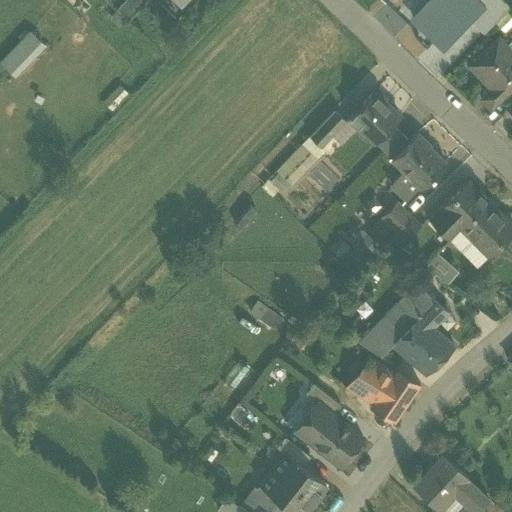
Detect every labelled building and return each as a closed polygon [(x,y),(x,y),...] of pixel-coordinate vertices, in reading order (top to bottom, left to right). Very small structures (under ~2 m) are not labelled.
[(185,0),(123,0),(116,9),(127,20),(146,0),(174,0),(180,6),(185,0)] [(425,0),(408,18),(442,50),(471,20),(485,5),(479,0),(425,0)] [(503,0),(479,0),(485,5),(471,20),(483,32),(509,5),(503,0)] [(116,10),(108,17),(118,26),(125,20),(116,10)] [(504,31),(511,23),(511,16),(507,11),(495,22),(504,31)] [(29,28),(0,58),(0,61),(15,76),(46,43),(29,28)] [(499,36),(468,66),(478,77),(481,74),(492,85),(495,82),(505,94),(511,87),(511,48),(507,44),(499,36)] [(495,82),(492,85),(479,97),(490,108),(505,94),(495,82)] [(119,84),(102,101),(111,109),(128,92),(119,84)] [(375,88),(346,119),(355,127),(373,144),(375,142),(392,124),(402,113),(375,88)] [(331,134),(346,119),(334,107),(308,135),(320,146),(331,134)] [(340,143),(355,127),(346,119),(331,134),(340,143)] [(383,149),(400,131),(392,124),(375,142),(383,149)] [(356,128),(331,152),(346,169),(372,145),(356,128)] [(383,149),(391,157),(408,139),(400,131),(383,149)] [(389,159),(401,170),(418,186),(420,188),(447,159),(416,131),(408,139),(391,157),(389,159)] [(301,143),(316,156),(323,149),(320,146),(308,135),(301,143)] [(277,171),(290,183),(316,156),(301,143),(276,169),(277,171)] [(418,186),(401,170),(389,184),(405,199),(418,186)] [(277,171),(269,179),(278,188),(282,192),(290,183),(277,171)] [(278,188),(269,179),(267,178),(261,185),(271,195),(278,188)] [(429,217),(449,237),(460,226),(487,199),(466,179),(439,206),(440,206),(429,217)] [(499,241),(511,227),(511,223),(487,199),(460,226),(487,253),(499,241)] [(395,229),(410,214),(396,200),(381,215),(395,229)] [(387,237),(399,245),(420,223),(410,214),(395,229),(387,237)] [(395,229),(381,215),(367,228),(381,242),(387,237),(395,229)] [(460,226),(449,237),(448,238),(475,264),(487,253),(460,226)] [(511,227),(499,241),(511,253),(511,227)] [(369,233),(342,259),(348,265),(375,240),(369,233)] [(343,240),(333,250),(340,258),(351,248),(343,240)] [(434,273),(447,283),(457,271),(436,252),(424,265),(434,273)] [(434,273),(424,265),(418,260),(409,271),(426,284),(434,273)] [(320,266),(335,283),(340,278),(325,262),(320,266)] [(421,314),(434,326),(448,311),(413,284),(358,340),(381,355),(392,345),(421,314)] [(244,308),(274,329),(282,317),(256,299),(252,305),(248,302),(244,308)] [(392,345),(429,373),(457,345),(434,326),(421,314),(392,345)] [(300,350),(313,330),(300,321),(287,341),(300,350)] [(371,402),(393,371),(368,356),(345,385),(371,402)] [(369,405),(393,419),(419,382),(395,368),(393,371),(371,402),(369,405)] [(317,401),(333,414),(340,404),(313,383),(305,393),(316,402),(317,401)] [(300,432),(340,464),(362,436),(333,414),(317,401),(316,402),(307,413),(308,423),(300,432)] [(308,423),(307,413),(295,428),(300,432),(308,423)] [(284,451),(302,465),(310,455),(284,435),(276,446),(284,451)] [(271,467),(316,502),(324,491),(321,489),(326,483),(302,465),(284,451),(271,467)] [(473,511),(474,511),(488,498),(441,453),(410,485),(436,510),(439,506),(453,492),(462,501),(473,511)] [(307,511),(316,502),(271,467),(259,484),(277,498),(295,511),(302,511),(305,510),(307,511)] [(274,502),(277,498),(259,484),(256,487),(274,502)] [(251,511),(266,511),(274,502),(256,487),(253,486),(239,504),(246,508),(251,511)] [(439,506),(445,511),(451,511),(457,507),(462,501),(453,492),(439,506)] [(224,511),(243,511),(246,508),(239,504),(225,495),(217,507),(224,511)] [(462,501),(457,507),(462,511),(472,511),(473,511),(462,501)]
